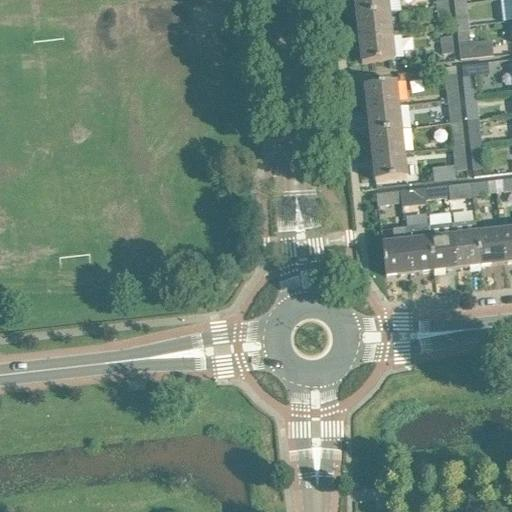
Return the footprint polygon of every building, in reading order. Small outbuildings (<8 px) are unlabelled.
[(390,14),(387,0),(354,0),(356,18),(390,14)] [(435,0),(436,9),(449,7),(447,0),(435,0)] [(511,0),(501,2),(503,25),(511,24),(511,0)] [(466,6),(454,7),(456,31),(469,29),(466,6)] [(451,23),(449,7),(436,9),(438,24),(451,23)] [(392,38),(390,14),(356,18),(359,41),(392,38)] [(493,58),(491,42),(473,44),(473,36),(469,36),(469,29),(456,31),(458,46),(459,46),(460,62),(493,58)] [(452,37),(440,38),(442,54),(454,53),(452,37)] [(362,65),(395,61),(392,38),(359,41),(362,65)] [(464,100),(476,99),(474,74),(462,76),(464,100)] [(456,76),(445,78),(447,102),(459,100),(456,76)] [(399,107),(397,83),(364,87),(367,111),(399,107)] [(467,124),(479,123),(476,99),(464,100),(467,124)] [(459,100),(447,102),(450,126),(462,124),(459,100)] [(399,107),(367,111),(369,135),(402,131),(399,107)] [(470,148),(482,147),(479,123),(467,124),(470,148)] [(462,124),(450,126),(452,141),(452,150),(464,148),(462,124)] [(402,131),(369,135),(372,159),(405,155),(402,131)] [(473,171),(484,170),(482,147),(470,148),(473,171)] [(464,148),(452,150),(455,173),(467,172),(464,148)] [(405,155),(372,159),(375,183),(407,179),(405,155)] [(511,180),(503,182),(505,194),(511,192),(511,180)] [(469,186),(470,191),(470,197),(487,196),(485,184),(469,186)] [(447,188),(449,200),(450,200),(451,205),(462,204),(461,187),(447,188)] [(447,188),(425,191),(426,202),(449,200),(447,188)] [(424,191),(400,194),(402,205),(402,210),(426,207),(426,202),(425,191),(424,191)] [(391,195),(376,196),(377,208),(378,207),(392,206),(391,195)] [(480,268),(477,235),(476,223),(451,226),(457,271),(480,268)] [(457,271),(451,226),(428,228),(433,273),(457,271)] [(433,273),(428,228),(404,230),(410,276),(433,273)] [(382,246),(385,279),(410,276),(404,230),(393,231),(394,244),(382,246)] [(511,264),(511,231),(500,232),(504,265),(511,264)] [(504,265),(500,232),(477,235),(480,268),(504,265)]
